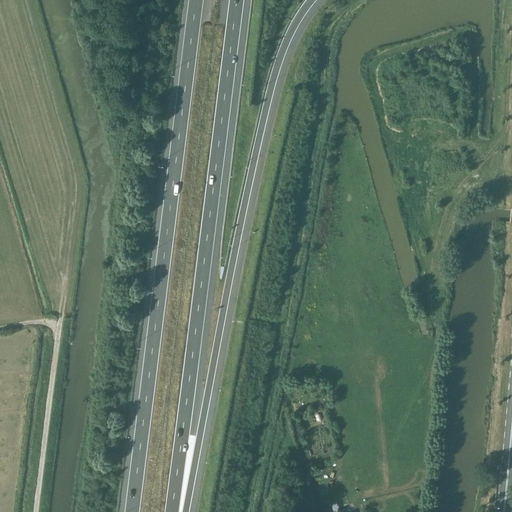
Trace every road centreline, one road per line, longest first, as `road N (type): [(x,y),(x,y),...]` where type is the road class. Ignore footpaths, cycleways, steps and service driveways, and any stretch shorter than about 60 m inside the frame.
road 1 (motorway): [(185,511),(254,159),(283,48),(311,0)]
road 2 (motorway): [(172,511),(237,0)]
road 3 (motorway): [(197,0),(133,511)]
road 4 (track): [(35,511),(58,324),(0,328)]
